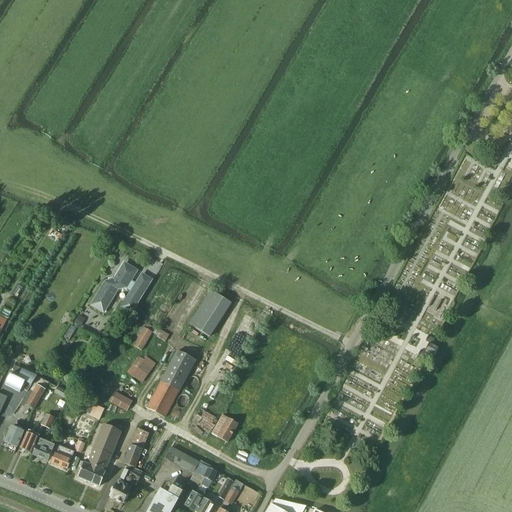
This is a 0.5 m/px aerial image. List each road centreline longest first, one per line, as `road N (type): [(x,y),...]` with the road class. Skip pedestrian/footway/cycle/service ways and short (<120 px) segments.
road 1 (unclassified): [(257,511),(511,52)]
road 2 (track): [(350,344),(46,195)]
